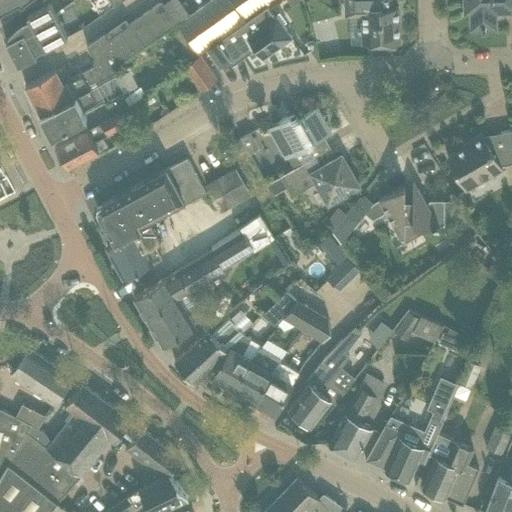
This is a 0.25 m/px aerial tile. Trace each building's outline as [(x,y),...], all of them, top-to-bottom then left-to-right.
[(0,0),(0,8),(16,0),(19,0),(21,1),(22,0),(0,0)] [(177,22),(163,3),(161,0),(130,23),(146,46),(176,25),(175,24),(177,22)] [(189,14),(179,0),(167,0),(163,3),(177,22),(189,14)] [(199,55),(200,54),(207,49),(246,22),(230,0),(208,0),(189,14),(177,22),(175,24),(176,25),(177,24),(198,55),(199,55)] [(267,6),(275,0),(230,0),(246,22),(267,6)] [(391,0),(345,0),(346,15),(362,15),(363,43),(399,42),(398,18),(394,18),(393,6),(392,6),(391,0)] [(511,7),(511,0),(469,0),(471,29),(482,29),(482,31),(485,31),(485,29),(496,28),(495,12),(503,12),(503,8),(511,7)] [(16,35),(6,41),(18,64),(36,54),(35,52),(67,35),(50,2),(27,15),(28,17),(25,19),(22,22),(18,23),(15,26),(12,29),(16,35)] [(283,24),(281,25),(267,6),(246,22),(207,49),(220,67),(229,61),(232,65),(256,48),(258,50),(259,49),(265,57),(292,37),(283,24)] [(114,68),(146,46),(130,23),(129,23),(126,17),(86,45),(96,65),(63,82),(55,67),(25,84),(40,113),(118,75),(114,68)] [(217,78),(206,62),(200,54),(199,55),(198,55),(183,65),(201,90),(217,78)] [(126,90),(118,75),(40,113),(51,136),(87,118),(84,111),(126,90)] [(267,127),(277,145),(285,159),(296,153),(302,163),(313,156),(307,146),(331,132),(316,106),(292,120),(289,115),(267,127)] [(108,145),(103,136),(126,124),(120,111),(55,144),(66,165),(108,145)] [(511,166),(511,132),(511,130),(495,133),(495,135),(486,140),(481,133),(469,140),(471,143),(447,156),(466,190),(503,169),(505,168),(511,166)] [(244,149),(239,140),(230,145),(235,154),(244,149)] [(319,167),(313,156),(302,163),(282,175),(288,185),(289,187),(291,189),(292,190),(294,191),(296,192),(300,193),(302,193),(304,193),(306,192),(307,192),(309,191),(307,187),(315,182),(328,204),(359,186),(341,154),(319,167)] [(150,222),(163,215),(206,192),(197,174),(187,157),(144,180),(101,203),(104,207),(103,211),(98,213),(109,233),(110,233),(115,241),(150,222)] [(247,191),(245,187),(235,169),(206,186),(218,207),(247,191)] [(331,231),(340,242),(364,212),(372,219),(386,211),(404,242),(429,228),(439,228),(444,223),(444,199),(429,199),(429,200),(426,202),(417,187),(412,189),(412,193),(405,193),(405,184),(374,201),(365,194),(362,198),(360,196),(331,231)] [(225,270),(224,267),(274,237),(261,214),(240,226),(244,231),(134,297),(163,345),(195,326),(194,323),(203,317),(196,304),(199,302),(192,290),(225,270)] [(161,257),(154,244),(160,240),(150,222),(115,241),(107,245),(124,277),(161,257)] [(337,244),(329,235),(314,248),(322,258),(337,244)] [(340,292),(361,270),(348,257),(327,279),(340,292)] [(282,318),(296,301),(287,291),(262,313),(278,325),(283,319),(282,318)] [(304,330),(318,312),(296,301),(282,318),(283,319),(284,318),(304,330)] [(435,342),(443,324),(410,308),(394,331),(407,340),(413,331),(435,342)] [(331,331),(329,317),(318,312),(304,330),(323,340),(331,331)] [(230,346),(242,333),(241,333),(243,331),(229,317),(212,332),(209,329),(174,360),(193,381),(208,368),(228,350),(230,346)] [(350,345),(361,331),(355,326),(342,339),(350,345)] [(234,387),(251,359),(242,353),(251,338),(242,333),(230,346),(228,350),(224,357),(213,375),(234,387)] [(460,338),(455,350),(468,355),(473,343),(460,338)] [(337,372),(349,357),(336,345),(326,355),(306,380),(309,383),(289,408),(311,425),(331,400),(335,403),(351,383),(337,372)] [(72,376),(50,361),(29,346),(11,373),(54,402),(72,376)] [(271,370),(280,359),(261,347),(251,359),(234,387),(254,399),(271,370)] [(275,411),(292,383),(299,371),(280,359),(271,370),(254,399),(275,411)] [(482,366),(468,360),(461,376),(461,377),(459,382),(472,388),(482,366)] [(362,421),(376,396),(384,381),(367,372),(329,443),(356,457),(372,426),(362,421)] [(386,423),(365,459),(367,460),(387,469),(390,470),(391,473),(395,474),(397,473),(402,475),(409,479),(412,474),(417,460),(418,459),(424,461),(440,426),(450,402),(459,384),(440,376),(426,408),(433,411),(429,422),(425,430),(407,421),(403,430),(386,423)] [(90,421),(106,400),(81,382),(65,403),(76,412),(48,448),(48,449),(61,459),(90,421)] [(130,419),(106,400),(90,421),(111,437),(115,440),(130,419)] [(83,475),(111,437),(90,421),(61,459),(48,449),(48,448),(34,437),(39,428),(32,424),(0,407),(0,511),(49,511),(60,500),(59,499),(81,474),(83,475)] [(502,454),(511,431),(511,425),(498,419),(485,447),(502,454)] [(181,458),(141,426),(125,447),(162,476),(169,472),(170,472),(181,458)] [(474,448),(468,445),(456,441),(448,460),(436,455),(422,486),(445,496),(462,504),(478,468),(468,463),(474,448)] [(511,511),(511,468),(508,480),(499,477),(485,511),(488,511),(511,511)] [(150,511),(188,495),(170,472),(169,472),(162,476),(139,488),(103,511),(127,511),(144,500),(150,511)] [(306,511),(319,498),(297,476),(270,504),(277,511),(306,511)] [(336,511),(341,506),(323,494),(319,498),(306,511),(336,511)]
